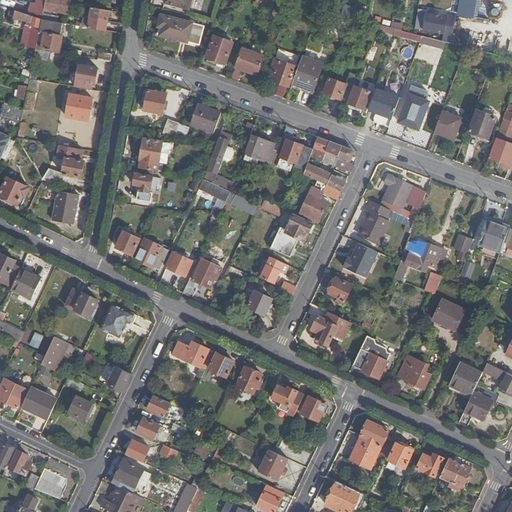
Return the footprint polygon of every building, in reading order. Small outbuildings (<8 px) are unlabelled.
[(46,8),(47,0),(36,0),(36,2),(31,1),(27,13),(43,18),(45,13),(46,8)] [(72,0),(47,0),(46,8),(70,13),(72,0)] [(190,8),(192,0),(165,0),(165,2),(190,8)] [(474,17),(476,0),(461,0),(459,14),(474,17)] [(109,20),(110,10),(93,7),(91,17),(109,20)] [(29,46),(37,48),(43,18),(27,13),(16,9),(14,18),(31,23),(31,26),(33,27),(29,46)] [(45,13),(43,18),(47,19),(59,22),(60,16),(45,13)] [(199,43),(203,26),(192,23),(192,22),(162,14),(159,25),(162,27),(161,34),(188,41),(199,43)] [(446,28),(448,18),(426,14),(425,20),(421,20),(419,27),(426,28),(426,25),(446,28)] [(107,31),(109,20),(91,17),(90,28),(107,31)] [(345,29),(348,21),(342,19),(342,21),(336,18),(334,25),(345,29)] [(60,35),(63,22),(59,22),(47,19),(42,46),(60,50),(63,36),(60,35)] [(120,33),(122,23),(109,20),(107,31),(120,33)] [(391,28),(397,30),(402,31),(404,24),(392,22),(391,28)] [(377,29),(395,34),(397,30),(391,28),(379,25),(377,29)] [(395,34),(421,41),(423,36),(414,34),(402,31),(397,30),(395,34)] [(226,63),(234,43),(215,35),(208,56),(226,63)] [(457,52),(458,46),(452,44),(423,36),(421,41),(421,42),(457,52)] [(242,47),(235,66),(258,75),(264,56),(242,47)] [(51,60),(53,51),(37,48),(36,57),(51,60)] [(277,59),(276,58),(271,70),(274,71),(271,80),(289,86),(296,66),(299,67),(302,57),(281,49),(277,59)] [(99,52),(98,59),(110,61),(112,54),(99,52)] [(511,72),(511,59),(495,55),(491,67),(511,72)] [(323,64),(302,57),(299,67),(293,83),(314,91),(323,64)] [(78,87),(93,90),(93,84),(97,84),(99,68),(82,65),(81,73),(78,87)] [(78,87),(81,73),(73,72),(71,86),(78,87)] [(356,86),(359,77),(351,73),(347,84),(330,78),(325,93),(350,103),(356,86)] [(38,80),(31,79),(29,88),(28,92),(35,93),(38,80)] [(286,96),(289,87),(281,84),(278,93),(286,96)] [(370,91),(356,86),(350,103),(349,104),(363,109),(370,91)] [(19,99),(27,101),(28,92),(29,88),(22,87),(19,99)] [(398,105),(401,97),(378,88),(370,108),(381,112),(394,116),(398,105)] [(164,113),(168,94),(149,90),(145,110),(164,113)] [(27,101),(25,108),(32,109),(35,93),(28,92),(27,101)] [(91,120),(95,99),(73,95),(69,117),(91,120)] [(413,111),(405,108),(399,122),(419,129),(430,100),(419,96),(413,111)] [(2,117),(22,123),(25,108),(7,103),(2,117)] [(215,130),(222,111),(199,103),(192,121),(215,130)] [(405,108),(398,105),(394,116),(392,120),(399,122),(405,108)] [(490,116),(492,111),(490,109),(484,108),(482,113),(477,111),(470,132),(488,139),(496,118),(490,116)] [(462,119),(442,111),(435,133),(454,140),(462,119)] [(392,120),(394,116),(381,112),(379,116),(392,120)] [(167,119),(164,133),(174,135),(180,121),(167,119)] [(511,121),(504,119),(489,158),(500,163),(502,168),(507,170),(509,169),(511,161),(511,144),(510,143),(511,140),(511,121)] [(243,133),(252,136),(256,124),(248,121),(243,133)] [(295,129),(288,126),(283,140),(287,142),(282,157),(298,163),(304,146),(291,140),(295,129)] [(223,155),(228,142),(231,135),(223,132),(210,166),(205,178),(230,190),(233,182),(222,177),(221,181),(215,178),(223,155)] [(0,156),(2,157),(11,139),(0,134),(0,156)] [(273,149),(275,144),(254,136),(245,159),(259,164),(261,159),(271,163),(276,151),(273,149)] [(166,163),(170,142),(144,137),(139,165),(157,169),(158,162),(166,163)] [(330,141),(319,137),(312,157),(323,161),(330,141)] [(8,160),(17,143),(11,139),(2,157),(8,160)] [(354,151),(330,141),(323,161),(351,172),(355,165),(352,163),(350,163),(350,160),(352,160),(355,154),(354,151)] [(235,144),(228,142),(223,155),(230,158),(232,156),(236,147),(235,144)] [(83,161),(85,149),(61,146),(59,158),(66,159),(64,173),(50,170),(42,158),(33,162),(44,181),(63,185),(64,175),(82,177),(85,161),(83,161)] [(319,171),(308,166),(305,174),(328,185),(342,191),(346,183),(323,173),(324,171),(320,169),(319,171)] [(397,213),(416,222),(429,188),(414,181),(390,172),(387,182),(394,185),(385,207),(397,213)] [(157,183),(158,177),(136,173),(134,184),(140,185),(138,199),(149,201),(152,183),(157,183)] [(28,194),(31,188),(9,177),(0,195),(19,204),(25,193),(28,194)] [(231,192),(203,178),(199,187),(227,201),(231,192)] [(170,181),(169,191),(177,192),(178,182),(170,181)] [(324,192),(327,186),(321,183),(318,190),(324,192)] [(342,191),(328,185),(327,186),(324,192),(338,199),(342,191)] [(233,187),(231,192),(243,196),(244,192),(233,187)] [(57,201),(57,190),(44,189),(43,200),(57,201)] [(301,213),(319,221),(328,202),(318,197),(319,193),(312,189),(301,213)] [(73,226),(78,196),(59,192),(53,222),(73,226)] [(231,192),(227,201),(253,213),(257,204),(243,196),(231,192)] [(285,208),(266,200),(262,208),(280,217),(285,208)] [(397,213),(375,202),(371,210),(373,211),(361,235),(381,245),(397,213)] [(304,241),(313,224),(294,216),(287,232),(280,229),(271,248),(290,257),(298,238),(304,241)] [(510,229),(511,227),(487,218),(478,244),(501,252),(504,244),(510,229)] [(133,255),(141,240),(124,232),(116,247),(133,255)] [(465,263),(474,240),(461,235),(455,250),(462,253),(459,261),(465,263)] [(401,263),(396,278),(406,281),(409,273),(405,271),(408,264),(426,271),(429,264),(433,265),(439,247),(436,246),(436,244),(429,241),(427,243),(411,236),(401,263)] [(136,259),(160,271),(169,251),(146,239),(136,259)] [(349,254),(343,266),(370,279),(384,252),(363,241),(354,257),(349,254)] [(447,250),(439,247),(433,265),(440,268),(447,250)] [(186,276),(193,262),(174,253),(167,267),(186,276)] [(15,285),(23,269),(15,266),(18,261),(2,254),(0,258),(0,272),(5,275),(2,280),(15,285)] [(285,273),(289,265),(272,257),(262,277),(274,283),(280,271),(285,273)] [(190,276),(183,292),(193,297),(200,283),(210,287),(214,279),(217,280),(223,268),(203,258),(193,278),(190,276)] [(242,282),(246,273),(230,265),(225,274),(242,282)] [(466,266),(460,283),(467,286),(471,277),(473,277),(475,270),(466,266)] [(43,278),(23,269),(15,285),(13,289),(33,299),(43,278)] [(430,274),(428,278),(439,282),(441,278),(430,274)] [(344,303),(353,285),(337,278),(330,293),(338,298),(337,300),(344,303)] [(281,289),(293,294),(297,286),(285,281),(281,289)] [(91,317),(99,301),(75,289),(67,305),(91,317)] [(265,315),(273,299),(256,291),(249,307),(265,315)] [(455,330),(465,309),(443,299),(433,321),(455,330)] [(135,325),(139,315),(115,304),(103,328),(121,337),(129,322),(135,325)] [(0,334),(20,344),(26,331),(4,321),(8,312),(3,310),(0,316),(0,334)] [(352,323),(329,312),(326,319),(319,316),(314,326),(321,330),(317,339),(329,345),(335,333),(340,336),(341,335),(345,336),(352,323)] [(41,349),(47,335),(36,331),(30,344),(41,349)] [(58,333),(56,338),(67,343),(69,338),(58,333)] [(368,336),(364,345),(368,347),(372,338),(368,336)] [(56,338),(47,357),(43,365),(60,374),(62,370),(58,369),(70,344),(67,343),(56,338)] [(203,378),(215,352),(194,342),(191,347),(181,342),(174,357),(201,370),(198,376),(203,378)] [(362,349),(354,366),(363,370),(362,371),(379,379),(388,361),(362,349)] [(228,377),(235,362),(218,353),(211,368),(228,377)] [(408,357),(404,366),(412,369),(416,360),(408,357)] [(412,369),(404,366),(399,376),(424,389),(431,375),(420,370),(423,364),(416,360),(412,369)] [(473,396),(478,385),(483,374),(462,363),(451,386),(473,396)] [(511,393),(511,374),(488,364),(484,372),(503,381),(500,388),(511,393)] [(108,385),(123,392),(132,374),(117,367),(108,385)] [(260,383),(264,375),(247,367),(246,369),(241,367),(235,381),(240,383),(238,385),(255,393),(258,388),(261,389),(263,385),(260,383)] [(40,382),(51,387),(54,380),(43,375),(40,382)] [(78,391),(82,384),(69,378),(65,386),(78,391)] [(0,392),(0,400),(19,409),(27,391),(5,381),(0,392)] [(461,421),(469,425),(474,416),(484,421),(493,401),(497,403),(500,396),(478,385),(473,396),(461,421)] [(305,395),(305,394),(290,387),(288,389),(280,386),(273,398),(278,400),(275,406),(295,415),(299,408),(305,395)] [(21,409),(47,421),(57,401),(32,388),(21,409)] [(69,414),(85,421),(93,405),(92,404),(94,400),(85,395),(83,399),(77,397),(69,414)] [(310,398),(305,395),(299,408),(304,410),(303,413),(320,422),(328,405),(311,397),(310,398)] [(171,403),(155,396),(148,410),(164,418),(171,403)] [(154,440),(160,426),(145,418),(138,432),(154,440)] [(371,468),(378,455),(384,442),(390,430),(369,420),(350,458),(371,468)] [(176,422),(173,428),(184,436),(188,430),(176,422)] [(397,443),(392,441),(390,445),(385,457),(387,458),(389,460),(403,466),(410,453),(405,450),(408,444),(399,439),(397,443)] [(134,441),(127,455),(143,462),(149,449),(134,441)] [(223,441),(213,459),(220,462),(229,444),(223,441)] [(385,457),(390,445),(384,442),(378,455),(385,458),(385,457)] [(0,466),(7,470),(16,450),(5,445),(4,445),(0,454),(0,466)] [(207,457),(210,451),(199,445),(196,452),(207,457)] [(170,457),(173,450),(163,446),(160,452),(170,457)] [(290,459),(271,450),(260,472),(279,481),(290,459)] [(25,463),(28,456),(18,451),(10,468),(26,476),(31,467),(25,463)] [(437,473),(444,458),(435,454),(433,458),(425,454),(420,464),(437,473)] [(463,488),(475,464),(457,455),(454,462),(449,460),(441,477),(463,488)] [(66,478),(71,468),(50,458),(45,469),(66,478)] [(125,460),(113,484),(118,486),(133,493),(137,485),(145,469),(125,460)] [(34,489),(60,500),(67,485),(66,478),(45,469),(40,479),(34,489)] [(151,472),(145,469),(137,485),(144,487),(151,472)] [(27,486),(34,489),(40,479),(32,475),(27,486)] [(199,488),(203,481),(196,478),(192,485),(199,488)] [(351,511),(361,492),(339,481),(328,504),(343,511),(351,511)] [(179,511),(188,511),(189,511),(199,488),(192,485),(179,511)] [(275,511),(285,493),(269,485),(266,492),(259,506),(262,507),(261,510),(265,511),(267,511),(269,510),(272,511),(275,511)] [(141,507),(145,499),(133,493),(118,486),(110,502),(105,500),(101,508),(110,511),(133,511),(137,505),(141,507)] [(191,511),(194,511),(204,491),(199,488),(189,511),(191,511)] [(406,503),(408,497),(402,494),(396,507),(406,511),(410,511),(413,507),(406,503)] [(33,511),(38,500),(29,496),(24,507),(22,506),(19,511),(33,511)] [(424,511),(431,511),(434,505),(429,503),(424,511)]
